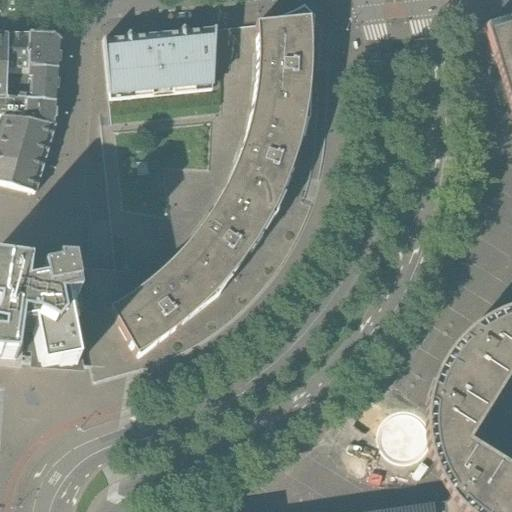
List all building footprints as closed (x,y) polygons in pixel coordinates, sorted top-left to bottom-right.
[(260,27),(254,27),(255,35),(256,48),(256,60),(256,73),(255,85),(253,101),(250,116),(247,130),(243,143),(239,155),(235,167),(229,181),(222,195),(214,209),(205,223),(196,235),(186,247),(179,255),(172,263),(162,273),(152,282),(142,290),(132,297),(120,305),(108,312),(137,362),(217,300),(275,218),(308,123),(312,22),(302,12),(293,16),(288,19),(278,22),(266,26),(260,27)] [(511,20),(484,29),(494,59),(504,90),(511,117),(511,313),(505,315),(496,319),(484,325),(478,328),(473,332),(469,335),(461,342),(454,349),(448,357),(443,364),(438,372),(434,381),(430,393),(427,406),(426,409),(426,412),(425,418),(425,431),(426,447),(427,451),(428,457),(431,467),(436,479),(438,482),(441,488),(447,498),(448,500),(445,504),(445,505),(398,511),(511,511),(511,474),(467,446),(473,437),(480,426),(511,374),(511,20)] [(101,43),(107,97),(212,86),(214,32),(101,43)] [(17,103),(18,75),(5,73),(6,37),(0,36),(0,101),(6,102),(17,103)] [(27,76),(27,70),(28,37),(6,37),(5,73),(18,75),(27,76)] [(56,106),(58,70),(60,44),(52,37),(28,37),(27,70),(27,76),(18,75),(17,103),(56,106)] [(0,120),(1,120),(0,122),(0,187),(34,196),(49,145),(54,130),(56,106),(17,103),(6,102),(0,101),(0,120)] [(0,265),(0,362),(15,363),(17,348),(34,345),(38,365),(77,367),(64,304),(77,301),(71,269),(54,268),(55,273),(40,276),(42,287),(25,291),(28,269),(0,265)]
